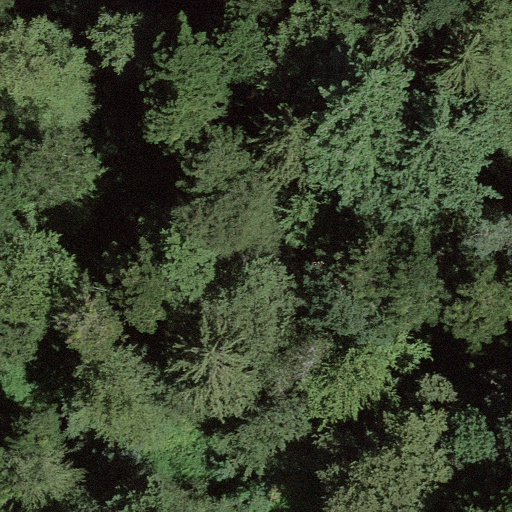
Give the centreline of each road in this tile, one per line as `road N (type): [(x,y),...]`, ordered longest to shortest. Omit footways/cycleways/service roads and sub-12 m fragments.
road 1 (track): [(327,511),(318,448),(243,161)]
road 2 (track): [(318,448),(511,356)]
road 3 (track): [(309,0),(243,161)]
